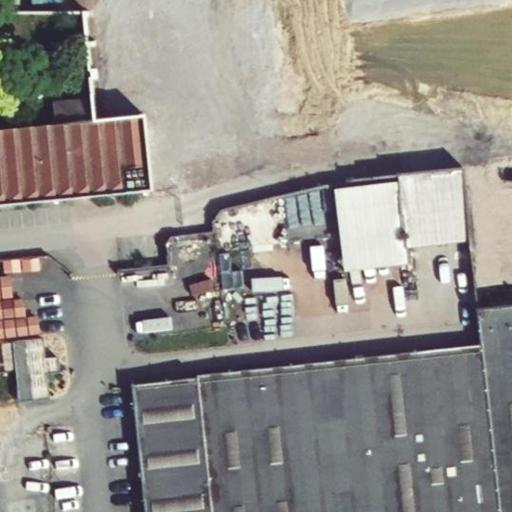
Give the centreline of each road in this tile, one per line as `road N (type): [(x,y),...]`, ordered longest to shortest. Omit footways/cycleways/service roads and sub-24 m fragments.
road 1 (unknown): [(87,377),(443,337)]
road 2 (unknown): [(90,400),(31,447),(26,511)]
